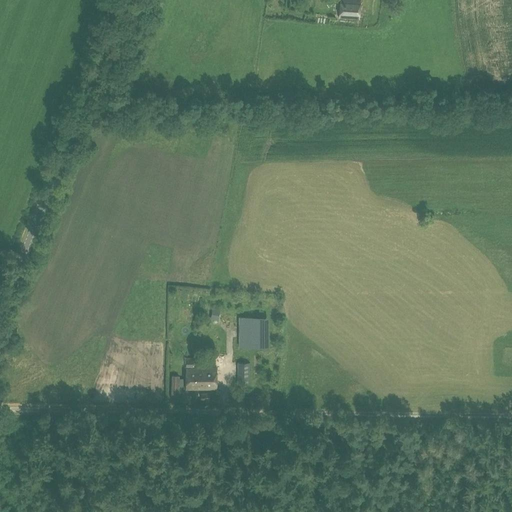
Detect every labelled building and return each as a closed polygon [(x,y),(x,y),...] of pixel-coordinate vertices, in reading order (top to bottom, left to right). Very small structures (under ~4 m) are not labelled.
[(359,20),(359,0),(340,0),(339,19),(359,20)] [(210,319),(218,320),(220,309),(212,308),(210,319)] [(238,347),(268,347),(268,317),(238,317),(238,347)] [(194,367),(194,358),(186,358),(186,390),(217,390),(216,367),(194,367)] [(237,384),(250,384),(250,363),(237,363),(237,384)]
